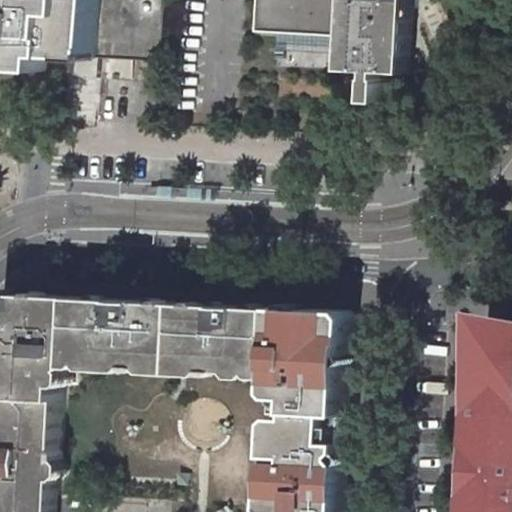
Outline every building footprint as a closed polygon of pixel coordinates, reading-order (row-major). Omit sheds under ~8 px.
[(0,0),(0,67),(73,70),(74,56),(75,45),(98,47),(100,0),(0,0)] [(412,70),(415,0),(259,0),(258,27),(351,32),(349,66),(373,67),(372,99),(387,99),(388,69),(412,70)] [(511,10),(480,9),(478,41),(511,42),(511,10)] [(98,58),(98,47),(75,45),(74,56),(84,57),(98,58)] [(25,293),(18,299),(41,300),(40,313),(61,314),(61,308),(82,309),(83,296),(25,293)] [(151,300),(83,296),(82,309),(79,366),(91,367),(96,362),(96,357),(112,359),(112,363),(233,370),(233,365),(264,367),(264,372),(268,376),(280,376),(284,307),(230,304),(230,315),(215,314),(215,311),(166,308),(166,312),(151,311),(151,300)] [(18,299),(14,303),(10,366),(9,397),(7,440),(9,442),(9,448),(6,447),(6,448),(5,470),(5,471),(12,472),(11,492),(60,494),(67,369),(75,369),(79,366),(82,309),(61,308),(61,314),(40,313),(41,300),(18,299)] [(230,315),(230,304),(151,300),(151,311),(166,312),(166,308),(215,311),(215,314),(230,315)] [(4,366),(10,366),(14,303),(7,310),(4,366)] [(344,455),(349,451),(353,370),(319,368),(320,357),(348,359),(349,360),(354,355),(354,342),(357,342),(358,317),(353,311),(312,309),(307,314),(302,308),(284,307),(280,376),(279,391),(284,396),(299,397),(298,418),(283,417),(277,422),(273,509),(275,511),(347,511),(350,472),(329,471),(330,457),(344,457),(344,455)] [(511,511),(511,319),(495,319),(493,342),(487,342),(480,460),(483,461),(482,475),(479,475),(477,511),(511,511)] [(349,360),(348,359),(320,357),(319,368),(353,370),(353,364),(349,360)] [(0,436),(0,447),(6,448),(6,447),(9,448),(9,442),(7,440),(9,397),(2,397),(0,436)] [(350,464),(344,457),(330,457),(329,471),(350,472),(350,464)] [(59,511),(60,494),(11,492),(12,472),(5,471),(5,470),(0,469),(0,511),(59,511)] [(179,484),(191,485),(192,474),(180,473),(179,484)]
